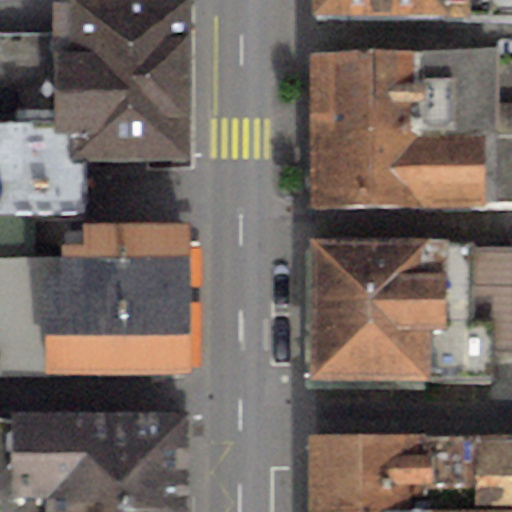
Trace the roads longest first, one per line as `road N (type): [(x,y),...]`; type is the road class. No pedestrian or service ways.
road 1 (primary): [(241,0),(239,511)]
road 2 (unknown): [(241,31),(511,34)]
